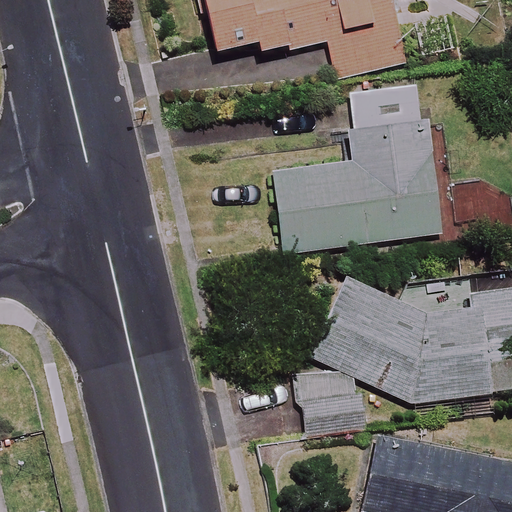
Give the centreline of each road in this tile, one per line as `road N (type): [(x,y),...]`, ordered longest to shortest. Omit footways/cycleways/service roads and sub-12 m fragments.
road 1 (residential): [(85,178),(165,511)]
road 2 (residential): [(44,0),(85,178)]
